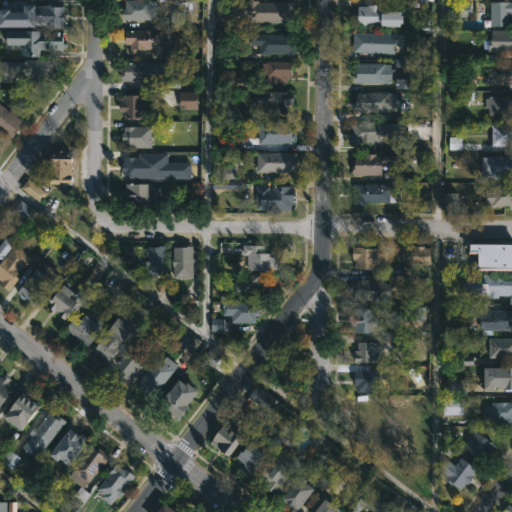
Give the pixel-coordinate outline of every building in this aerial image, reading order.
[(156,0),(156,17),(150,17),(150,19),(123,19),(123,7),(125,7),(125,0),(156,0)] [(511,26),(484,26),(484,19),(490,19),(491,0),(511,0),(511,26)] [(294,22),(258,21),(258,1),(294,1),(294,22)] [(455,3),(455,17),(471,16),(470,3),(455,3)] [(379,5),(387,6),(387,13),(389,13),(389,26),(355,26),(355,14),(358,14),(358,6),(379,5)] [(55,6),(64,7),(63,29),(46,28),(46,25),(34,25),(35,15),(42,16),(42,12),(45,12),(45,6),(55,6)] [(183,10),(171,10),(171,28),(184,27),(183,10)] [(402,27),(402,11),(381,11),(381,26),(402,27)] [(152,28),(167,31),(167,38),(161,38),(161,48),(136,48),(136,53),(130,53),(130,44),(126,44),(126,29),(152,28)] [(511,51),(489,51),(489,36),(492,36),(492,29),(511,29),(511,51)] [(8,44),(6,44),(6,31),(30,31),(30,44),(8,44)] [(63,31),(63,40),(67,40),(67,46),(62,46),(62,49),(55,49),(55,45),(37,44),(37,42),(35,42),(37,35),(42,35),(42,31),(63,31)] [(296,32),(295,52),(270,52),(270,54),(260,54),(260,44),(251,44),(251,33),(283,34),(283,32),(296,32)] [(394,54),(354,53),(354,33),(404,35),(403,45),(394,54)] [(146,59),(145,61),(160,62),(160,81),(133,80),(133,88),(123,88),(123,80),(121,80),(121,69),(124,69),(124,61),(146,59)] [(293,60),(292,74),(284,74),(284,82),(262,82),(262,62),(266,62),(266,60),(293,60)] [(56,67),(56,68),(58,68),(58,79),(28,78),(28,75),(24,75),(25,62),(29,62),(29,61),(56,61),(56,67)] [(391,62),(391,68),(395,68),(395,77),(391,77),(391,83),(355,82),(355,72),(358,73),(358,62),(391,62)] [(511,84),(506,84),(488,83),(489,64),(511,64),(511,84)] [(396,89),(415,89),(415,79),(396,79),(396,89)] [(294,91),(294,103),(288,103),(288,113),(265,113),(265,105),(253,104),(253,96),(260,96),(260,90),(294,91)] [(197,92),(179,92),(179,109),(197,109),(197,92)] [(397,95),(397,112),(355,111),(357,93),(397,95)] [(150,95),(150,116),(141,116),(141,118),(124,118),(125,111),(119,111),(120,101),(124,101),(125,94),(150,95)] [(511,115),(488,115),(488,107),(485,107),(485,97),(489,97),(489,94),(511,94),(511,115)] [(18,128),(11,137),(1,130),(0,131),(0,102),(21,120),(16,127),(18,128)] [(373,123),(387,123),(386,143),(351,142),(351,124),(355,124),(355,122),(364,123),(364,121),(373,121),(373,123)] [(511,122),(511,145),(492,145),(492,122),(511,122)] [(293,123),(293,131),(295,131),(295,143),(259,143),(259,132),(255,132),(255,123),(293,123)] [(152,126),(151,147),(125,147),(125,140),(122,140),(122,133),(124,133),(125,125),(152,126)] [(241,137),(228,138),(228,149),(241,149),(241,137)] [(461,137),(449,137),(449,149),(461,149),(461,137)] [(66,152),(72,152),(72,194),(61,194),(61,186),(57,186),(57,183),(50,183),(50,152),(56,152),(56,149),(66,149),(66,152)] [(296,172),(257,171),(257,151),(297,152),(296,172)] [(398,155),(397,167),(400,167),(400,178),(386,177),(386,163),(383,162),(383,174),(355,173),(356,154),(365,155),(365,153),(398,155)] [(511,176),(493,177),(494,176),(482,175),(482,168),(481,168),(481,163),(482,163),(482,156),(491,156),(491,154),(511,154),(511,176)] [(151,177),(124,177),(124,156),(151,157),(151,177)] [(235,180),(235,167),(222,167),(222,182),(214,182),(215,189),(241,189),(241,180),(235,180)] [(46,192),(27,179),(21,188),(40,202),(46,192)] [(384,184),(394,185),(394,202),(368,201),(368,205),(352,204),(353,184),(361,184),(361,182),(384,184)] [(153,207),(126,206),(126,183),(154,183),(153,207)] [(292,209),(255,209),(256,185),(295,185),(295,202),(292,202),(292,209)] [(511,210),(510,210),(510,204),(503,204),(503,206),(489,204),(489,206),(484,206),(484,198),(488,198),(488,191),(494,191),(494,185),(511,185),(511,210)] [(458,193),(443,193),(443,207),(458,206),(458,193)] [(25,228),(37,212),(21,200),(9,215),(25,228)] [(14,242),(0,259),(0,243),(6,236),(14,242)] [(511,240),(511,269),(478,269),(478,252),(470,252),(470,241),(511,240)] [(33,257),(25,267),(23,265),(16,275),(20,278),(9,291),(0,283),(0,281),(1,280),(0,279),(0,262),(15,243),(33,257)] [(264,244),(264,252),(275,252),(275,259),(277,259),(277,270),(247,269),(247,255),(243,254),(243,244),(264,244)] [(158,275),(144,275),(144,245),(165,245),(165,272),(158,272),(158,275)] [(193,278),(173,278),(173,245),(193,245),(193,278)] [(423,245),(423,247),(431,247),(431,264),(407,264),(407,260),(403,259),(403,246),(423,245)] [(365,246),(387,247),(387,258),(385,258),(385,268),(355,268),(355,259),(352,259),(352,246),(365,246)] [(123,255),(125,265),(142,261),(140,252),(123,255)] [(49,266),(59,273),(35,305),(19,295),(21,293),(18,291),(36,267),(43,273),(49,266)] [(260,274),(260,282),(262,282),(262,292),(236,291),(236,273),(260,274)] [(511,303),(510,303),(510,294),(500,294),(500,297),(488,297),(488,294),(468,294),(468,291),(464,291),(464,280),(487,280),(487,274),(511,274),(511,303)] [(368,279),(368,280),(385,280),(385,283),(391,283),(391,291),(385,291),(385,299),(355,299),(355,292),(351,292),(351,281),(357,281),(357,279),(368,279)] [(112,292),(122,299),(130,288),(120,281),(112,292)] [(76,292),(85,300),(75,313),(71,309),(64,319),(55,310),(52,314),(48,311),(50,308),(47,305),(49,300),(51,298),(52,298),(64,283),(76,292)] [(256,315),(256,322),(233,322),(233,315),(223,315),(223,302),(259,302),(259,315),(256,315)] [(374,308),(374,315),(377,315),(377,324),(383,324),(383,334),(360,333),(360,331),(354,331),(354,308),(374,308)] [(426,323),(427,308),(417,308),(417,322),(426,323)] [(511,309),(511,330),(480,330),(481,312),(489,313),(489,309),(511,309)] [(104,322),(86,345),(65,329),(73,318),(79,323),(88,310),(104,322)] [(122,314),(134,323),(131,326),(134,328),(109,361),(93,349),(119,316),(120,317),(122,314)] [(211,331),(220,331),(220,320),(211,320),(211,331)] [(511,358),(490,358),(490,337),(511,337),(511,358)] [(147,358),(140,368),(138,366),(127,381),(112,369),(134,339),(150,352),(146,357),(147,358)] [(380,345),(379,363),(354,362),(354,350),(357,350),(358,341),(374,342),(374,345),(380,345)] [(212,368),(220,358),(209,350),(202,359),(212,368)] [(172,360),(168,365),(174,370),(154,396),(137,383),(157,357),(162,360),(165,355),(172,360)] [(511,390),(506,390),(506,387),(496,387),(496,389),(485,389),(485,380),(482,380),(482,374),(486,375),(486,367),(511,367),(511,390)] [(380,379),(379,393),(357,391),(358,385),(355,385),(355,371),(383,370),(383,379),(380,379)] [(0,376),(1,377),(4,374),(11,378),(8,382),(15,387),(0,407),(0,376)] [(175,378),(178,380),(179,378),(186,384),(188,381),(199,390),(186,406),(189,408),(180,420),(160,404),(175,384),(172,382),(175,378)] [(466,380),(447,379),(447,394),(466,394),(466,380)] [(275,401),(258,386),(248,397),(265,412),(275,401)] [(40,405),(22,429),(5,416),(23,392),(40,405)] [(427,398),(427,406),(422,406),(421,420),(396,419),(397,408),(399,408),(400,396),(427,398)] [(463,414),(463,398),(443,399),(443,415),(463,414)] [(376,403),(387,403),(387,450),(371,450),(371,424),(352,423),(353,403),(363,403),(363,402),(376,403)] [(511,421),(483,422),(482,406),(492,406),(492,402),(511,402),(511,421)] [(53,416),(55,417),(57,414),(65,421),(43,448),(37,443),(34,447),(26,440),(30,435),(28,433),(35,425),(36,427),(48,412),(53,416)] [(221,427),(230,433),(233,429),(244,437),(230,456),(209,443),(221,427)] [(78,434),(80,432),(89,439),(69,465),(60,458),(58,461),(50,455),(70,428),(78,434)] [(495,445),(482,462),(463,447),(460,450),(449,442),(453,436),(464,445),(476,430),(495,445)] [(266,455),(250,475),(240,468),(244,464),(236,458),(252,435),(266,445),(262,451),(266,455)] [(303,463),(295,473),(288,468),(279,482),(285,487),(278,497),(264,486),(267,482),(258,475),(267,463),(269,464),(283,445),(290,450),(288,453),(303,463)] [(97,450),(99,447),(110,456),(83,488),(90,494),(78,509),(68,502),(80,486),(69,478),(92,446),(97,450)] [(461,457),(476,469),(472,475),(474,478),(468,485),(466,484),(461,491),(448,481),(451,478),(441,470),(449,460),(455,465),(461,457)] [(116,464),(123,469),(124,467),(135,476),(131,481),(136,485),(131,492),(126,488),(111,505),(101,497),(103,493),(102,492),(101,493),(96,489),(116,464)] [(314,489),(298,510),(283,498),(301,474),(308,480),(306,482),(314,489)] [(351,511),(354,508),(353,507),(360,497),(367,502),(360,511),(361,511),(351,511)] [(341,510),(339,511),(315,511),(327,498),(341,510)] [(157,511),(164,503),(171,508),(173,506),(179,510),(178,511),(157,511)] [(511,511),(511,504),(505,503),(502,511),(511,511)]
